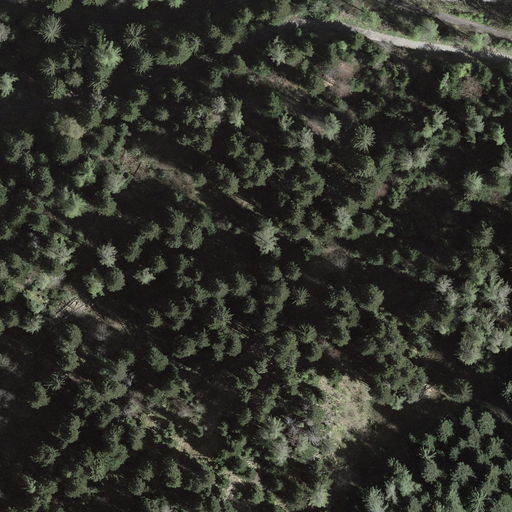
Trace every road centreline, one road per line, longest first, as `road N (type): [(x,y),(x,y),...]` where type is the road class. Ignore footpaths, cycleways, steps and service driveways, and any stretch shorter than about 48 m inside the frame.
road 1 (track): [(0,106),(161,68),(299,23),(511,59)]
road 2 (track): [(253,0),(159,16),(60,12),(4,0)]
road 3 (track): [(385,0),(511,36)]
